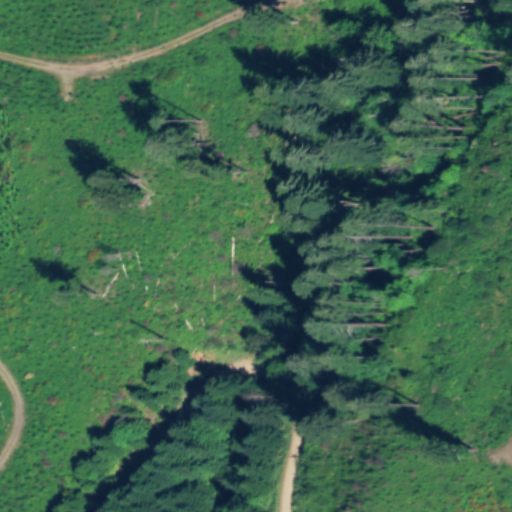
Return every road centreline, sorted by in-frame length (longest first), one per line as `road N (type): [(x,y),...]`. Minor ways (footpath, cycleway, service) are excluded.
road 1 (track): [(262,0),(172,50),(88,70),(0,50),(25,379),(20,430),(0,455)]
road 2 (track): [(282,511),(280,387),(260,365),(234,359),(201,372),(86,511)]
